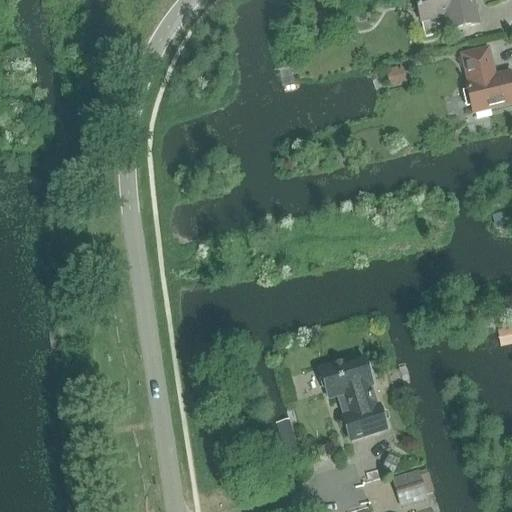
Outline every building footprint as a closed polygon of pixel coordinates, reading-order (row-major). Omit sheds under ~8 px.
[(479,25),(472,0),(415,0),(421,23),(444,17),(448,33),(479,25)] [(325,12),(309,15),(310,24),(327,21),(325,12)] [(494,78),(487,51),(462,57),(469,84),(466,85),(473,114),(511,104),(511,76),(511,74),(494,78)] [(397,69),(387,71),(390,86),(406,82),(403,70),(398,72),(397,69)] [(503,213),(490,216),(494,229),(506,226),(503,213)] [(500,346),(511,343),(511,327),(497,331),(500,346)] [(372,386),(364,361),(350,365),(348,361),(319,371),(328,400),(344,395),(351,416),(342,419),(350,443),(386,431),(379,407),(376,408),(369,387),(372,386)] [(292,419),(276,423),(285,460),(300,455),(292,419)] [(390,458),(384,471),(392,475),(399,463),(390,458)] [(418,473),(392,481),(400,508),(427,500),(425,496),(433,494),(426,470),(418,473)]
